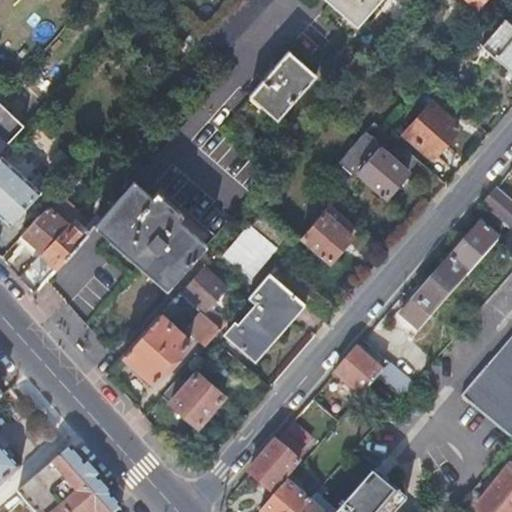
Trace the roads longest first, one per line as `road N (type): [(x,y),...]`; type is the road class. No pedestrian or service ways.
road 1 (residential): [(511,133),(189,511)]
road 2 (primary): [(176,511),(0,314)]
